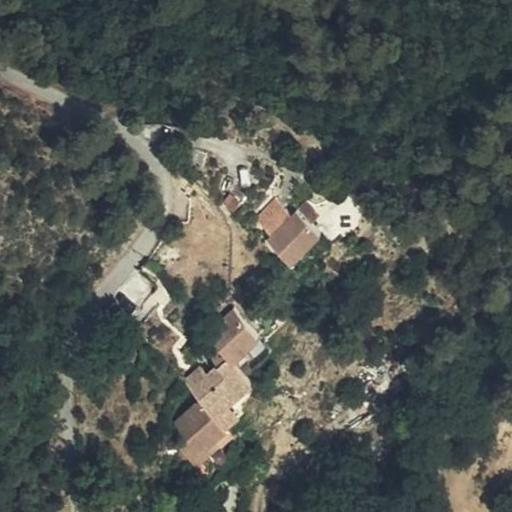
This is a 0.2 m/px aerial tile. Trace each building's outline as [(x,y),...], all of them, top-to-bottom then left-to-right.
[(316,231),(293,211),(264,244),(288,263),(316,231)] [(206,337),(215,347),(236,365),(246,355),(260,337),(228,311),(206,337)] [(267,343),(260,337),(246,355),(253,361),(267,343)] [(191,398),(201,407),(223,428),(258,385),(236,365),(215,347),(205,360),(215,369),(191,398)] [(223,428),(201,407),(177,436),(195,454),(188,464),(203,477),(224,453),(237,438),(223,428)] [(224,453),(203,477),(211,484),(230,458),(224,453)]
